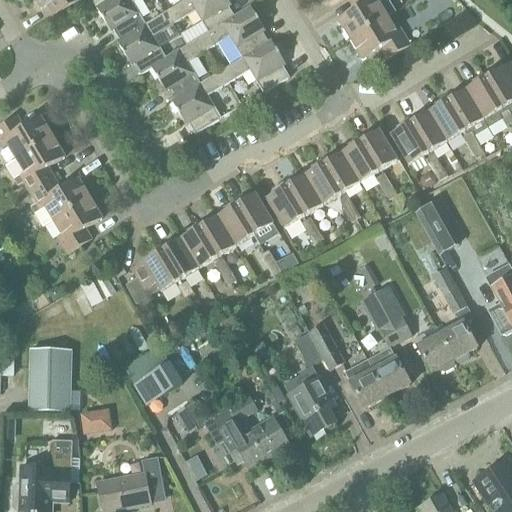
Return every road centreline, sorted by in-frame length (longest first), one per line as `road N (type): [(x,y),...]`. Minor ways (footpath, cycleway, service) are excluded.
road 1 (unclassified): [(32,71),(55,58),(156,216),(340,110)]
road 2 (residential): [(350,487),(511,401)]
road 3 (residential): [(340,110),(488,35)]
road 4 (residential): [(340,110),(279,0)]
